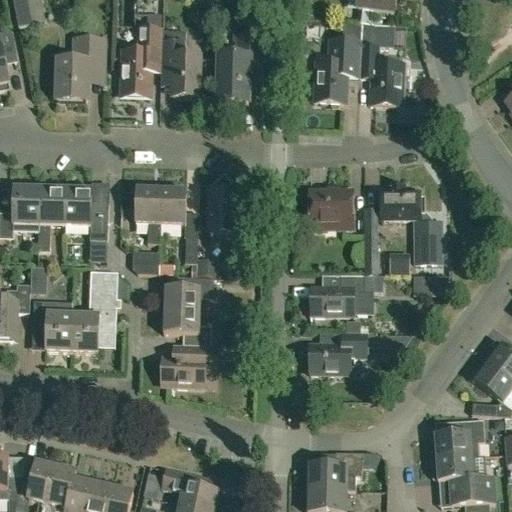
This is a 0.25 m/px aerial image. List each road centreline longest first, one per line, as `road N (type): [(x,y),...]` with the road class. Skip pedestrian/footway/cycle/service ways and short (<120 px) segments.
road 1 (residential): [(0,121),(17,156),(284,156)]
road 2 (residential): [(275,446),(284,156)]
road 3 (residential): [(275,446),(0,401)]
road 4 (residential): [(397,441),(400,424),(511,272)]
road 5 (residential): [(284,156),(398,148),(468,117)]
road 6 (residential): [(284,156),(284,0)]
road 7 (tertiary): [(468,117),(440,64),(443,0)]
road 8 (residential): [(397,441),(275,446)]
